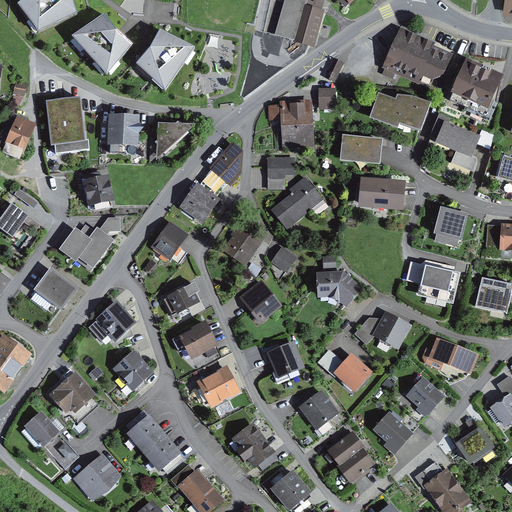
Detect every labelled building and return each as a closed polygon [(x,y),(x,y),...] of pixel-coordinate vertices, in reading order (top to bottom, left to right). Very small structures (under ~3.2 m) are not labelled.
[(26,0),(18,6),(38,31),(75,14),(70,0),(26,0)] [(286,0),(278,30),(318,42),(329,4),(316,0),(286,0)] [(104,17),(73,39),(106,77),(131,48),(116,34),(104,17)] [(460,50),(403,25),(387,61),(444,86),(460,50)] [(193,51),(160,33),(151,51),(137,66),(165,92),(193,51)] [(334,59),(324,77),(334,82),(343,64),(334,59)] [(501,80),(467,65),(452,101),(486,115),(501,80)] [(335,90),(320,89),(319,105),(335,106),(335,90)] [(395,103),(378,96),(370,120),(399,130),(400,125),(422,133),(432,105),(413,99),(398,97),(395,103)] [(79,101),(48,104),(52,146),(56,146),(57,154),(89,151),(88,143),(83,143),(79,101)] [(311,103),(281,104),(282,128),(312,127),(311,103)] [(138,120),(110,118),(108,145),(137,147),(138,120)] [(33,127),(16,120),(5,146),(22,153),(33,127)] [(479,140),(445,125),(437,144),(471,158),(479,140)] [(196,128),(158,126),(157,162),(196,128)] [(312,127),(282,128),(283,146),(313,145),(312,127)] [(381,143),(344,139),(341,161),(378,165),(381,143)] [(233,146),(202,181),(217,195),(241,168),(241,152),(233,146)] [(293,160),(270,161),(270,188),(283,188),(283,175),(293,175),(293,160)] [(511,162),(504,161),(500,179),(511,181),(511,162)] [(107,180),(86,184),(90,205),(111,201),(107,180)] [(295,195),(274,212),(287,227),(320,201),(304,181),(292,191),(295,195)] [(403,186),(363,183),(361,206),(401,210),(403,186)] [(217,201),(197,187),(183,208),(202,222),(217,201)] [(36,208),(18,195),(2,217),(20,230),(36,208)] [(467,217),(441,210),(435,234),(461,241),(467,217)] [(170,225),(154,247),(170,259),(186,236),(170,225)] [(511,226),(502,226),(501,250),(511,250),(511,226)] [(75,262),(77,260),(92,242),(89,240),(94,234),(85,227),(80,234),(76,230),(60,250),(75,262)] [(260,242),(241,229),(226,251),(245,264),(260,242)] [(92,242),(77,260),(90,271),(113,243),(97,230),(94,234),(89,240),(92,242)] [(294,258),(282,250),(274,262),(286,270),(294,258)] [(156,265),(152,262),(146,269),(150,272),(156,265)] [(459,275),(426,268),(419,297),(452,305),(459,275)] [(75,291),(50,272),(36,291),(60,310),(75,291)] [(346,306),(360,292),(342,275),(317,276),(318,298),(328,298),(335,299),(346,306)] [(511,287),(483,281),(477,307),(506,314),(511,287)] [(261,285),(243,298),(259,321),(278,307),(261,285)] [(190,287),(169,298),(177,315),(198,304),(190,287)] [(116,306),(99,321),(115,340),(133,325),(116,306)] [(409,327),(386,315),(383,321),(369,320),(356,335),(366,344),(374,335),(397,348),(409,327)] [(205,325),(181,337),(192,358),(216,346),(205,325)] [(3,340),(0,344),(0,363),(15,375),(28,358),(3,340)] [(475,357),(438,342),(434,351),(428,349),(423,361),(440,368),(442,363),(469,374),(475,357)] [(137,346),(117,364),(127,374),(113,387),(126,401),(159,369),(137,346)] [(292,347),(270,356),(279,377),(301,368),(292,347)] [(341,365),(330,353),(320,363),(332,374),(341,365)] [(351,358),(336,375),(354,391),(369,374),(351,358)] [(0,363),(0,390),(3,392),(15,375),(0,363)] [(509,392),(495,401),(509,423),(511,421),(511,370),(500,379),(509,392)] [(225,371),(199,384),(211,407),(237,394),(225,371)] [(73,373),(49,392),(67,413),(70,410),(74,415),(94,398),(73,373)] [(441,398),(422,382),(409,398),(420,408),(418,410),(426,417),(441,398)] [(321,395),(302,409),(317,428),(336,414),(321,395)] [(42,414),(24,429),(41,449),(46,445),(64,467),(77,457),(42,414)] [(412,436),(390,416),(376,430),(389,443),(386,446),(395,454),(412,436)] [(149,420),(130,435),(144,453),(164,437),(149,420)] [(235,441),(255,467),(273,454),(254,428),(235,441)] [(480,430),(457,446),(471,465),(493,450),(480,430)] [(164,437),(144,453),(158,471),(178,455),(164,437)] [(351,437),(329,453),(339,467),(362,451),(351,437)] [(362,451),(339,467),(350,482),(372,466),(362,451)] [(102,458),(77,479),(92,498),(118,477),(102,458)] [(447,473),(427,487),(444,511),(456,511),(468,504),(447,473)] [(197,474),(181,488),(201,511),(210,511),(222,503),(197,474)] [(293,475),(273,491),(289,510),(309,495),(293,475)]
